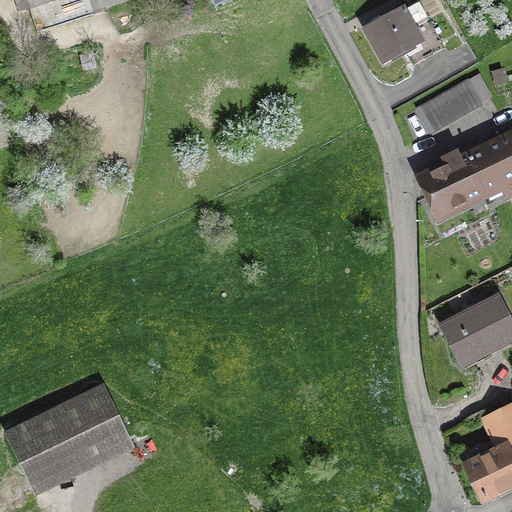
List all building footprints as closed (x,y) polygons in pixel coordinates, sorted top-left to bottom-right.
[(424,55),(441,46),(417,3),(365,31),(383,63),(417,44),(424,55)] [(429,134),(480,106),(466,82),(415,110),(429,134)] [(441,162),(444,169),(416,183),(433,219),(499,187),(503,196),(511,192),(511,136),(460,162),(456,155),(441,162)] [(511,329),(496,298),(440,327),(458,363),(485,350),(487,354),(511,341),(511,329)] [(147,389),(140,373),(121,382),(129,398),(147,389)] [(9,436),(35,491),(126,447),(99,392),(9,436)] [(465,467),(481,501),(511,485),(511,407),(511,406),(484,420),(499,451),(465,467)]
